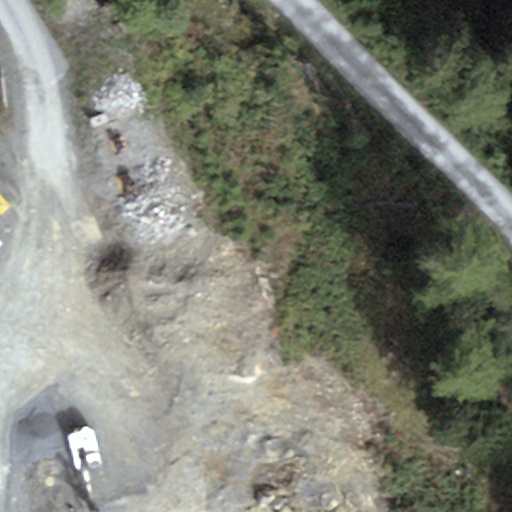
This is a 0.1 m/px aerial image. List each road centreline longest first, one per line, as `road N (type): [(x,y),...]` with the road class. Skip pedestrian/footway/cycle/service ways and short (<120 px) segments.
road 1 (track): [(5,0),(22,25),(56,168),(0,444)]
road 2 (track): [(511,231),(291,0)]
